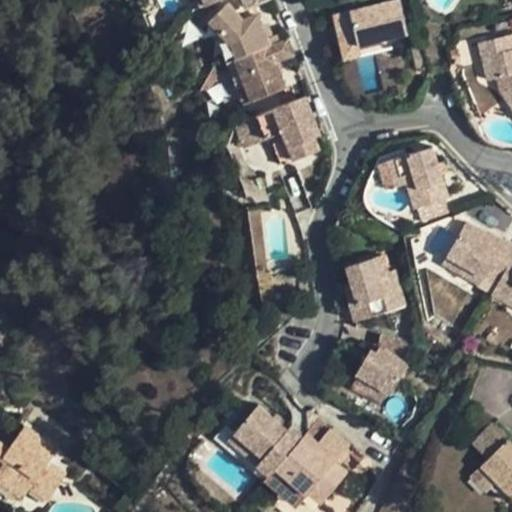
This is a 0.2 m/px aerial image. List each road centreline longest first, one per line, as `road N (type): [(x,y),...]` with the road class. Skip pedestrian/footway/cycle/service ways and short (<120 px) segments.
road 1 (residential): [(351,137),(320,242),(330,321),(301,380)]
road 2 (residential): [(511,178),(437,113),(351,137)]
road 3 (residential): [(351,137),(290,0)]
